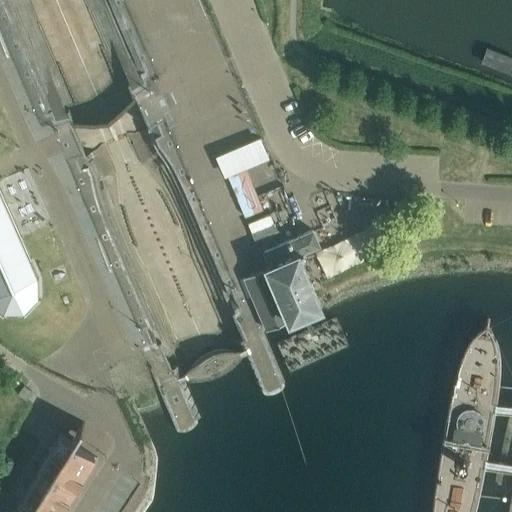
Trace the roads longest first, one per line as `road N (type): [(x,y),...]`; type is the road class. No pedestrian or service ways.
road 1 (residential): [(217,0),(278,141),(304,169),(339,181),(511,194)]
road 2 (residential): [(90,511),(122,460),(115,423),(26,370)]
